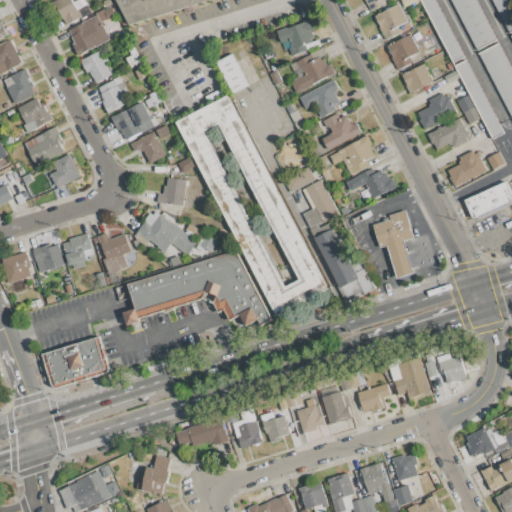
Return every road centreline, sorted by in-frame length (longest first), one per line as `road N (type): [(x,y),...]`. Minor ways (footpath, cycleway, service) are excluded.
road 1 (primary): [(34,450),(366,346)]
road 2 (residential): [(17,0),(118,191),(0,230)]
road 3 (primary): [(472,283),(151,383)]
road 4 (residential): [(472,283),(329,0)]
road 5 (residential): [(434,424),(210,490),(220,511)]
road 6 (primary): [(151,383),(31,421)]
road 7 (primary): [(366,346),(484,309)]
